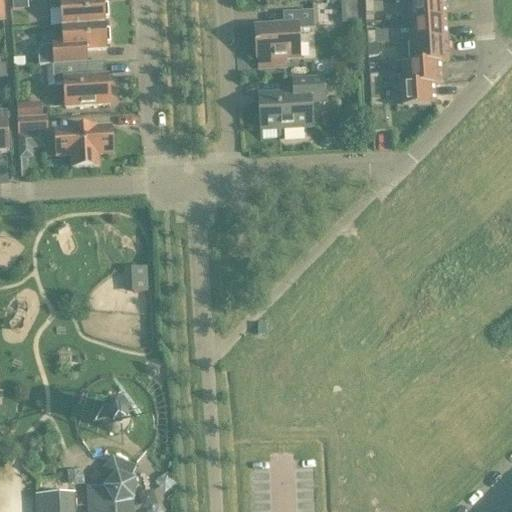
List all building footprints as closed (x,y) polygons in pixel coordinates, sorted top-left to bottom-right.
[(11,0),(12,10),(27,9),(26,0),(11,0)] [(93,0),(79,1),(78,0),(50,0),(51,11),(61,10),(63,28),(104,25),(104,19),(109,19),(108,6),(103,6),(102,0),(93,0)] [(357,0),(346,0),(342,0),(343,22),(359,21),(357,0)] [(446,19),(445,0),(407,0),(408,21),(446,19)] [(374,15),(373,2),(364,3),(365,16),(374,15)] [(284,26),(255,28),(257,60),(258,60),(259,70),(286,68),(286,61),(300,60),(298,31),(315,30),(314,12),(283,14),(284,26)] [(448,41),(446,19),(408,21),(410,43),(448,41)] [(104,25),(63,28),(64,46),(43,47),(38,54),(38,67),(47,66),(82,64),(82,52),(106,51),(106,44),(110,44),(110,31),(105,31),(104,25)] [(367,46),(375,45),(375,33),(366,34),(367,46)] [(448,41),(410,43),(411,64),(440,63),(441,63),(449,63),(448,41)] [(376,59),(375,45),(367,46),(368,59),(376,59)] [(24,59),(13,59),(14,68),(24,68),(24,59)] [(0,62),(0,79),(7,79),(8,79),(7,62),(0,62)] [(411,64),(403,64),(404,86),(434,85),(442,85),(441,63),(440,63),(411,64)] [(87,64),(82,64),(47,66),(48,86),(64,85),(66,109),(110,107),(108,77),(88,78),(87,64)] [(370,89),(378,88),(377,76),(369,77),(370,89)] [(294,94),(259,96),(262,140),(280,139),(280,130),(313,128),(311,103),(325,102),(324,79),(293,81),(294,94)] [(404,86),(396,86),(398,109),(436,107),(434,85),(404,86)] [(378,88),(370,89),(370,102),(379,101),(378,88)] [(383,108),(371,108),(373,134),(385,133),(383,108)] [(7,114),(0,113),(0,154),(9,153),(7,114)] [(47,119),(17,121),(18,138),(48,136),(47,119)] [(70,132),(55,132),(57,158),(72,157),(73,169),(99,168),(98,156),(113,155),(111,129),(96,130),(96,129),(70,130),(70,132)] [(33,152),(19,153),(20,163),(33,162),(33,152)] [(149,291),(148,267),(126,267),(127,292),(149,291)] [(102,418),(102,419),(102,421),(102,423),(103,426),(104,427),(105,428),(106,429),(107,430),(110,432),(111,432),(114,433),(116,433),(118,433),(120,432),(122,432),(123,431),(125,430),(127,427),(128,426),(128,424),(129,421),(129,418),(129,416),(128,414),(128,413),(127,411),(125,410),(124,409),(122,407),(120,406),(118,406),(115,406),(114,406),(111,407),(108,408),(105,410),(104,413),(103,414),(103,416),(102,418)] [(112,458),(87,488),(88,511),(132,511),(132,502),(133,502),(134,482),(130,480),(135,468),(112,458)] [(70,471),(70,484),(84,485),(84,471),(70,471)] [(48,511),(73,511),(72,495),(47,496),(48,511)]
